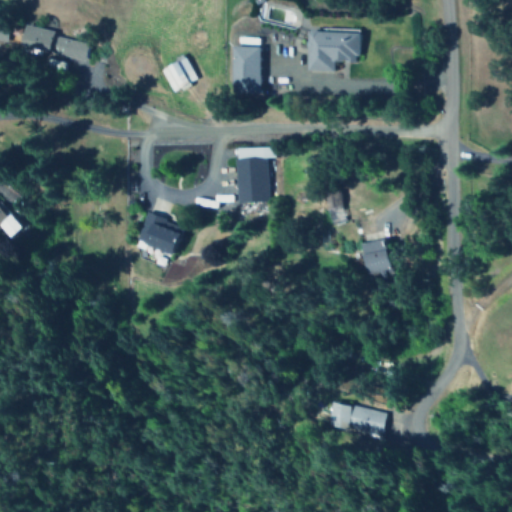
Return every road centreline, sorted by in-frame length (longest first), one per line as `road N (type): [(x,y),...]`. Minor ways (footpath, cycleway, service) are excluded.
road 1 (residential): [(450,127),(152,135),(0,116),(13,207)]
road 2 (residential): [(511,450),(448,452),(422,438),(417,423),(457,329),(450,145)]
road 3 (residential): [(511,172),(470,163),(450,145),(444,0)]
